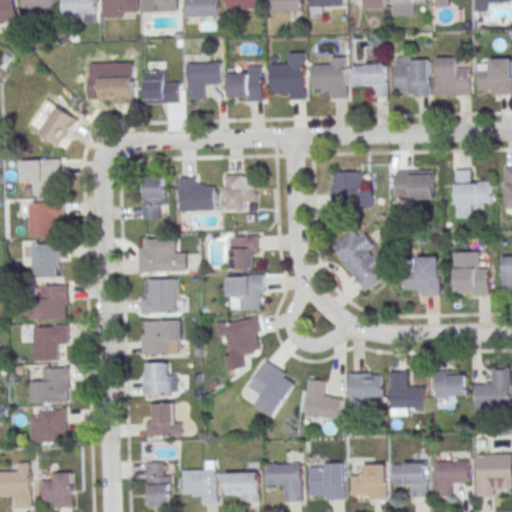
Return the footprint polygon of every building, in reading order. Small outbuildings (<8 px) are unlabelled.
[(0,0),(13,0),(18,20),(0,24),(0,0)] [(20,0),(21,10),(54,10),(54,0),(20,0)] [(61,0),(62,14),(85,14),(85,21),(97,21),(96,0),(61,0)] [(102,0),(102,17),(138,17),(137,0),(102,0)] [(143,0),(143,11),(163,11),(163,1),(178,1),(177,0),(143,0)] [(184,0),(185,16),(219,16),(218,0),(184,0)] [(226,0),(227,9),(261,9),(260,0),(226,0)] [(302,0),(270,0),(271,11),(303,11),(302,0)] [(385,8),(384,0),(364,0),(365,8),(385,8)] [(474,0),(474,11),(488,11),(488,2),(509,1),(508,0),(474,0)] [(273,64),(291,64),(291,53),(305,52),(306,99),(291,99),(291,92),(273,93),(273,64)] [(313,64),(332,64),(332,56),(346,56),(347,97),(332,97),(332,91),(322,91),(321,88),(313,88),(313,64)] [(436,57),(437,94),(450,93),(450,95),(471,95),(470,68),(457,68),(456,57),(436,57)] [(478,63),(491,63),(491,58),(511,58),(511,94),(497,95),(496,89),(479,89),(478,63)] [(395,63),(410,63),(410,59),(429,59),(430,96),(414,97),(414,94),(409,94),(409,91),(396,91),(395,63)] [(188,61),(188,99),(209,99),(209,85),(221,85),(221,61),(188,61)] [(353,63),(353,86),(375,86),(375,96),(388,96),(388,63),(353,63)] [(147,71),(147,103),(179,103),(179,82),(167,82),(167,71),(147,71)] [(231,73),(263,72),(264,99),(249,100),(249,98),(231,98),(231,73)] [(134,77),(100,77),(100,103),(134,103),(134,77)] [(40,134),(63,148),(80,120),(58,106),(40,134)] [(34,194),(55,194),(55,177),(64,177),(64,158),(23,158),(23,183),(34,183),(34,194)] [(397,170),(397,199),(435,199),(435,170),(397,170)] [(456,217),(473,217),(473,206),(491,206),(491,180),(473,180),(473,170),(456,170),(456,217)] [(332,206),(373,205),(373,189),(364,189),(364,171),(331,171),(332,206)] [(257,175),(226,175),(226,209),(246,209),(246,198),(257,198),(257,175)] [(166,211),(166,177),(144,177),(144,219),(164,219),(164,211),(166,211)] [(181,210),(214,210),(214,187),(203,187),(203,177),(181,177),(181,210)] [(30,236),(59,236),(59,202),(30,202),(30,236)] [(359,238),(355,231),(333,245),(364,292),(391,274),(365,234),(359,238)] [(230,236),(230,269),(257,269),(257,236),(230,236)] [(145,238),(177,238),(178,271),(141,272),(140,247),(145,247),(145,238)] [(32,277),(62,277),(62,243),(32,243),(32,277)] [(490,295),(490,265),(479,265),(479,251),(455,251),(455,295),(490,295)] [(511,294),(511,255),(502,255),(502,294),(511,294)] [(405,294),(441,294),(441,257),(405,257),(405,294)] [(265,309),(265,275),(229,275),(229,299),(240,299),(240,309),(265,309)] [(150,279),(177,279),(178,313),(143,314),(143,298),(150,298),(150,279)] [(68,319),(68,284),(40,284),(40,297),(33,297),(33,319),(68,319)] [(229,337),(232,356),(263,352),(258,317),(218,322),(220,339),(229,337)] [(147,321),(183,320),(183,340),(180,340),(180,354),(144,355),(143,334),(147,334),(147,321)] [(57,360),(57,348),(68,348),(68,325),(35,325),(35,360),(57,360)] [(275,417),(297,378),(264,360),(248,388),(259,394),(254,404),(275,417)] [(169,362),(145,362),(145,394),(177,394),(177,373),(169,373),(169,362)] [(511,367),(511,404),(510,404),(510,415),(494,415),(494,405),(477,406),(477,385),(486,385),(486,384),(493,383),(493,368),(511,367)] [(32,402),(69,402),(69,368),(43,368),(43,380),(32,380),(32,402)] [(392,371),(393,409),(426,408),(425,388),(416,388),(415,386),(409,387),(408,371),(392,371)] [(468,396),(468,371),(435,371),(435,396),(468,396)] [(383,397),(383,373),(350,373),(350,397),(383,397)] [(309,379),(306,416),(340,418),(342,395),(326,394),(327,381),(309,379)] [(183,435),(182,421),(175,422),(174,403),(155,403),(155,416),(147,416),(148,437),(183,435)] [(67,443),(67,409),(32,409),(32,443),(67,443)] [(511,453),(477,453),(477,493),(511,492),(511,453)] [(184,493),(198,493),(198,503),(219,503),(218,460),(207,460),(207,471),(184,471),(184,493)] [(469,460),(435,460),(435,496),(453,496),(453,483),(470,483),(469,460)] [(32,462),(19,462),(19,472),(0,472),(0,497),(13,497),(13,508),(32,507),(32,462)] [(170,506),(170,462),(147,462),(147,506),(170,506)] [(269,464),(303,463),(304,501),(287,502),(286,484),(269,485),(269,464)] [(310,463),(310,499),(345,499),(345,463),(310,463)] [(353,499),(387,499),(387,463),(364,463),(364,475),(353,475),(353,499)] [(393,464),(429,463),(430,497),(413,497),(413,485),(394,486),(393,464)] [(43,498),(52,498),(52,507),(73,507),(73,472),(53,472),(53,481),(43,481),(43,498)] [(260,473),(227,473),(227,494),(237,494),(237,501),(260,501),(260,473)]
